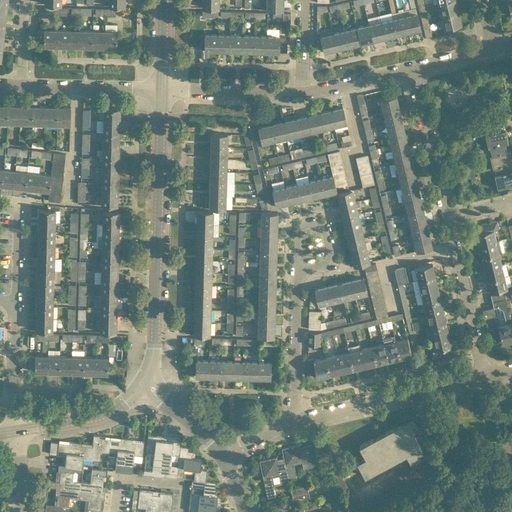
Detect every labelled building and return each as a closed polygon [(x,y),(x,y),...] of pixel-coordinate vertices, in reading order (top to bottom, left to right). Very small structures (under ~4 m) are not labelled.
[(282,0),(267,0),(267,9),(283,9),(283,8),(282,8),(282,0)] [(448,0),(438,3),(441,15),(457,11),(454,0),(448,0)] [(457,11),(441,15),(444,28),(447,27),(453,25),(460,24),(457,11)] [(391,12),(379,15),(381,22),(382,27),(384,36),(396,34),(393,19),(391,12)] [(417,13),(405,16),(408,31),(420,28),(417,13)] [(405,16),(393,19),(396,34),(408,31),(405,16)] [(428,18),(422,20),(426,37),(432,36),(428,18)] [(381,22),(369,24),(372,39),(384,36),(381,22)] [(369,24),(357,27),(360,42),(372,39),(369,24)] [(357,27),(345,30),(348,45),(360,42),(357,27)] [(43,45),(56,45),(56,29),(44,29),(44,31),(44,37),(43,45)] [(56,45),(68,46),(68,30),(56,29),(56,45)] [(68,46),(80,46),(80,30),(68,30),(68,46)] [(80,46),(92,46),(92,30),(80,30),(80,46)] [(92,46),(104,47),(104,30),(92,30),(92,46)] [(104,30),(104,47),(116,47),(117,31),(104,30)] [(345,30),(333,33),(336,48),(348,45),(345,30)] [(336,48),(333,33),(320,36),(324,51),(336,48)] [(204,50),(218,50),(218,35),(205,34),(204,50)] [(218,50),(232,50),(232,35),(218,35),(218,50)] [(232,50),(245,51),(246,35),(232,35),(232,50)] [(245,51),(259,51),(259,36),(246,35),(245,51)] [(259,51),(273,51),(273,36),(259,36),(259,51)] [(273,36),(273,51),(287,52),(287,41),(285,41),(285,36),(273,36)] [(448,84),(449,105),(467,104),(466,83),(448,84)] [(363,94),(357,95),(361,114),(367,112),(363,94)] [(396,95),(378,100),(380,99),(382,106),(380,107),(381,113),(383,112),(383,113),(399,109),(399,108),(398,108),(396,98),(396,95)] [(0,122),(7,122),(8,99),(3,99),(3,105),(0,104),(0,122)] [(7,122),(20,123),(20,105),(13,105),(13,99),(8,99),(7,122)] [(20,123),(32,123),(33,100),(28,100),(28,106),(20,105),(20,123)] [(32,123),(44,123),(45,106),(37,106),(37,100),(33,100),(32,123)] [(44,123),(57,124),(57,100),(53,100),(53,106),(45,106),(44,123)] [(57,100),(57,124),(70,124),(70,107),(62,106),(62,100),(57,100)] [(104,107),(104,120),(120,120),(120,108),(104,107)] [(342,107),(331,110),(334,125),(335,130),(348,127),(346,122),(345,116),(343,107),(342,107)] [(385,119),(383,119),(384,125),(386,125),(402,122),(402,120),(401,121),(400,116),(399,110),(399,109),(383,113),(384,116),(385,118),(385,119)] [(331,110),(319,113),(322,128),(334,125),(331,110)] [(319,113),(307,116),(310,131),(322,128),(319,113)] [(485,134),(488,146),(490,146),(505,142),(505,143),(508,142),(506,133),(503,133),(498,115),(478,119),(480,127),(485,126),(487,133),(485,134)] [(307,116),(295,119),(299,134),(310,131),(307,116)] [(96,119),(96,132),(103,132),(119,132),(120,120),(104,120),(96,119)] [(295,119),(283,121),(287,137),(288,143),(300,140),(299,134),(295,119)] [(283,121),(271,124),(275,139),(287,137),(283,121)] [(388,131),(386,132),(387,138),(389,137),(389,138),(405,134),(405,133),(404,133),(402,123),(402,122),(386,125),(388,131)] [(275,139),(271,124),(261,127),(261,126),(259,127),(263,142),(275,139)] [(212,133),(212,134),(212,146),(227,146),(227,144),(228,134),(230,134),(231,128),(231,127),(218,127),(217,133),(212,133)] [(103,132),(103,143),(119,144),(119,132),(103,132)] [(252,144),(250,134),(244,136),(246,145),(252,144)] [(391,144),(389,144),(390,150),(392,150),(408,147),(407,145),(405,135),(405,134),(389,138),(391,144)] [(341,140),(342,146),(352,144),(350,138),(341,140)] [(336,142),(326,144),(328,150),(337,147),(336,142)] [(493,167),(494,166),(510,163),(511,162),(511,160),(510,153),(508,154),(505,143),(505,142),(490,146),(488,146),(478,149),(480,157),(490,155),(493,167)] [(103,143),(103,156),(119,156),(119,144),(103,143)] [(326,144),(316,146),(318,152),(328,150),(326,144)] [(471,144),(463,146),(465,152),(472,151),(471,144)] [(8,146),(7,154),(17,155),(18,147),(8,146)] [(212,146),(211,158),(227,159),(227,146),(212,146)] [(18,147),(17,155),(26,156),(27,148),(18,147)] [(394,156),(392,157),(393,163),(395,162),(395,163),(411,159),(411,158),(410,158),(408,148),(408,147),(392,150),(394,156)] [(247,149),(249,159),(255,158),(253,148),(247,149)] [(32,149),(31,156),(41,158),(42,150),(32,149)] [(42,150),(41,158),(50,159),(51,151),(42,150)] [(302,150),(292,152),(294,158),(304,155),(302,150)] [(329,160),(341,157),(339,150),(327,153),(329,160)] [(288,153),(278,155),(280,161),(289,159),(288,153)] [(325,154),(315,156),(317,162),(326,160),(325,154)] [(356,157),(357,163),(369,160),(367,154),(356,157)] [(280,161),(278,155),(269,158),(270,164),(280,161)] [(103,156),(102,168),(118,168),(119,156),(103,156)] [(315,156),(305,158),(307,165),(317,162),(315,156)] [(331,166),(342,164),(341,157),(329,160),(331,166)] [(211,158),(211,170),(226,171),(227,159),(211,158)] [(255,158),(249,159),(252,169),(257,167),(255,158)] [(301,159),(291,162),(293,168),(303,165),(301,159)] [(397,169),(395,169),(396,176),(398,175),(414,172),(413,171),(411,160),(411,159),(395,163),(397,168),(397,169)] [(357,163),(358,169),(370,166),(369,160),(357,163)] [(291,162),(281,164),(283,170),(293,168),(291,162)] [(510,163),(494,166),(496,174),(495,174),(498,187),(511,184),(511,170),(511,171),(511,170),(510,163)] [(15,170),(14,187),(25,188),(27,172),(28,165),(16,164),(15,170)] [(332,173),(344,170),(342,164),(331,166),(332,173)] [(40,166),(28,165),(27,172),(39,173),(40,166)] [(268,167),(269,173),(279,171),(277,165),(268,167)] [(358,169),(360,175),(371,172),(370,166),(358,169)] [(102,168),(102,180),(118,180),(118,168),(102,168)] [(1,185),(14,187),(15,170),(3,169),(1,185)] [(211,170),(211,182),(226,183),(226,171),(211,170)] [(332,173),(333,175),(334,179),(345,177),(344,170),(332,173)] [(25,188),(38,189),(39,173),(27,172),(25,188)] [(360,175),(361,181),(373,178),(371,172),(360,175)] [(400,181),(398,182),(399,188),(401,187),(401,188),(417,184),(416,183),(413,173),(414,173),(414,172),(398,175),(400,181)] [(50,182),(51,176),(51,174),(39,173),(38,189),(49,191),(49,188),(50,182)] [(253,174),(255,184),(261,183),(259,173),(253,174)] [(307,175),(295,178),(297,183),(300,199),(312,196),(309,180),(307,175)] [(335,186),(334,179),(333,175),(320,178),(324,193),(336,190),(335,186)] [(334,179),(335,186),(347,183),(345,177),(334,179)] [(312,196),(324,193),(320,178),(309,180),(312,196)] [(373,178),(361,181),(362,186),(374,184),(373,178)] [(102,180),(101,192),(118,192),(118,180),(102,180)] [(211,182),(210,195),(225,195),(226,183),(211,182)] [(261,183),(255,184),(258,193),(263,192),(261,183)] [(289,202),(300,199),(297,183),(285,186),(289,202)] [(335,186),(336,190),(337,193),(348,190),(347,183),(335,186)] [(403,194),(401,195),(402,201),(404,200),(404,201),(420,197),(419,196),(416,185),(417,185),(417,184),(401,188),(402,194),(403,194)] [(276,205),(289,202),(285,186),(273,189),(276,205)] [(337,193),(340,205),(355,201),(352,189),(348,190),(337,193)] [(118,192),(101,192),(101,204),(117,204),(118,192)] [(225,195),(210,195),(210,205),(209,205),(209,207),(225,208),(225,195)] [(373,207),(379,206),(377,196),(371,198),(373,207)] [(406,207),(404,207),(405,213),(407,213),(423,209),(422,208),(419,198),(420,198),(420,197),(404,201),(405,206),(406,207)] [(267,207),(265,198),(259,199),(261,209),(267,207)] [(340,205),(343,217),(358,213),(355,201),(340,205)] [(388,204),(381,206),(383,215),(389,213),(388,204)] [(39,209),(39,221),(55,222),(55,209),(39,209)] [(408,219),(406,220),(408,225),(410,225),(410,226),(426,222),(425,221),(422,211),(423,210),(423,209),(407,213),(408,219)] [(197,210),(197,223),(213,223),(213,211),(197,210)] [(103,211),(103,223),(119,223),(119,211),(103,211)] [(261,212),(261,224),(277,225),(277,212),(261,212)] [(343,217),(346,229),(360,225),(358,213),(343,217)] [(379,231),(385,230),(383,220),(377,222),(379,231)] [(478,244),(478,245),(496,240),(493,229),(494,229),(493,228),(499,227),(498,222),(495,220),(481,223),(476,231),(476,232),(475,232),(475,233),(476,233),(478,244)] [(39,221),(39,233),(55,234),(55,222),(39,221)] [(407,226),(404,226),(406,235),(409,235),(410,234),(411,238),(413,238),(429,234),(428,233),(425,223),(426,223),(426,222),(410,226),(410,225),(408,225),(407,226)] [(103,223),(103,235),(118,235),(119,223),(103,223)] [(197,223),(197,235),(212,236),(213,223),(197,223)] [(261,224),(261,237),(276,237),(277,225),(261,224)] [(346,229),(349,241),(363,237),(360,225),(346,229)] [(39,233),(38,246),(54,246),(55,234),(39,233)] [(414,244),(412,245),(414,251),(431,247),(431,246),(428,236),(429,235),(429,234),(413,238),(414,244)] [(103,235),(102,247),(118,248),(118,235),(103,235)] [(197,235),(196,247),(212,248),(212,236),(197,235)] [(261,237),(260,249),(276,250),(276,237),(261,237)] [(349,241),(351,253),(366,249),(363,237),(349,241)] [(481,256),(499,252),(504,251),(501,239),(496,240),(478,245),(479,245),(481,256)] [(388,244),(382,245),(385,255),(390,254),(388,244)] [(38,246),(38,258),(54,258),(54,246),(38,246)] [(102,247),(102,259),(118,259),(118,248),(102,247)] [(196,247),(196,260),(212,260),(212,248),(196,247)] [(260,249),(260,261),(276,262),(276,250),(260,249)] [(366,249),(351,253),(354,265),(369,261),(366,249)] [(483,268),(484,268),(501,264),(502,264),(502,263),(501,263),(499,252),(481,256),(484,268),(483,268)] [(38,258),(38,270),(54,270),(61,270),(61,258),(54,258),(38,258)] [(102,259),(102,271),(117,271),(118,259),(102,259)] [(196,260),(196,272),(211,272),(212,260),(196,260)] [(260,261),(260,274),(275,274),(276,262),(260,261)] [(364,266),(365,272),(377,269),(376,263),(364,266)] [(415,267),(417,279),(435,275),(432,264),(433,264),(433,263),(415,267)] [(484,268),(487,280),(504,276),(505,276),(505,275),(504,275),(501,264),(484,268),(484,269),(484,268)] [(394,269),(398,284),(403,283),(402,282),(408,281),(405,266),(394,269)] [(365,272),(367,277),(379,275),(377,269),(365,272)] [(38,270),(37,281),(54,282),(54,270),(38,270)] [(102,271),(101,283),(117,283),(117,271),(102,271)] [(196,272),(195,284),(211,285),(211,272),(196,272)] [(260,274),(259,286),(275,286),(275,274),(260,274)] [(367,277),(368,283),(380,281),(379,275),(367,277)] [(417,279),(420,291),(438,287),(438,286),(435,275),(417,279)] [(504,276),(487,280),(490,291),(489,291),(489,292),(507,288),(507,287),(504,276)] [(363,277),(351,280),(355,295),(367,292),(363,277)] [(351,280),(339,283),(342,298),(355,295),(351,280)] [(37,281),(37,293),(53,294),(54,282),(37,281)] [(368,283),(369,289),(381,286),(380,281),(368,283)] [(101,283),(101,295),(117,295),(117,283),(101,283)] [(339,283),(327,286),(330,301),(342,298),(339,283)] [(195,284),(195,297),(211,297),(211,285),(195,284)] [(259,286),(259,298),(275,299),(275,286),(259,286)] [(330,301),(327,286),(314,289),(318,304),(330,301)] [(369,289),(371,295),(382,292),(381,286),(369,289)] [(420,291),(423,302),(440,298),(438,287),(420,291)] [(490,295),(492,301),(505,298),(504,291),(490,295)] [(371,295),(372,301),(384,298),(382,292),(371,295)] [(37,293),(37,305),(53,306),(53,294),(37,293)] [(101,295),(101,307),(116,307),(117,295),(101,295)] [(195,309),(210,309),(211,297),(195,297),(195,309)] [(259,298),(259,311),(274,311),(275,299),(259,298)] [(372,301),(373,307),(385,304),(384,298),(372,301)] [(423,302),(426,314),(444,310),(444,309),(443,310),(440,298),(423,302)] [(505,298),(492,301),(493,308),(497,307),(502,309),(506,323),(498,325),(497,325),(501,342),(502,342),(511,339),(511,324),(511,322),(505,298)] [(385,304),(373,307),(375,312),(386,310),(385,304)] [(37,305),(37,317),(53,318),(53,306),(37,305)] [(101,307),(100,319),(116,319),(116,307),(101,307)] [(195,309),(194,321),(210,322),(210,309),(195,309)] [(386,310),(375,312),(376,318),(384,317),(388,316),(386,310)] [(426,314),(428,326),(446,322),(443,310),(444,310),(426,314)] [(259,311),(258,323),(274,323),(274,311),(259,311)] [(369,311),(359,313),(361,320),(370,317),(369,311)] [(359,313),(349,315),(351,322),(361,320),(359,313)] [(53,318),(37,317),(36,330),(52,330),(53,318)] [(345,317),(335,319),(337,325),(346,323),(345,317)] [(116,319),(100,319),(100,331),(116,332),(116,319)] [(335,319),(325,321),(327,328),(337,325),(335,319)] [(210,322),(194,321),(194,334),(210,334),(210,322)] [(428,326),(431,338),(449,333),(448,333),(446,322),(428,326)] [(274,323),(258,323),(258,336),(274,336),(274,323)] [(308,332),(308,344),(320,345),(320,332),(308,332)] [(449,333),(431,338),(434,349),(432,349),(434,358),(448,355),(446,347),(452,345),(451,345),(448,334),(449,334),(449,333)] [(383,339),(384,343),(388,361),(388,360),(399,357),(395,340),(394,336),(383,339)] [(407,337),(395,340),(399,357),(411,355),(412,355),(407,337)] [(384,343),(372,345),(376,363),(387,360),(388,361),(384,343)] [(359,344),(347,346),(348,351),(353,369),(364,366),(360,348),(359,344)] [(372,345),(360,348),(364,366),(365,366),(376,363),(372,345)] [(348,351),(337,354),(341,372),(341,371),(353,369),(348,351)] [(337,354),(325,357),(329,374),(341,371),(341,372),(337,354)] [(35,371),(47,371),(47,355),(28,355),(28,368),(35,368),(35,371)] [(47,371),(59,372),(59,356),(47,355),(47,371)] [(59,372),(71,372),(71,356),(59,356),(59,372)] [(71,372),(83,372),(83,356),(71,356),(71,372)] [(83,372),(95,373),(95,356),(83,356),(83,372)] [(95,356),(95,373),(107,373),(108,357),(95,356)] [(329,374),(325,357),(307,361),(307,373),(316,371),(317,377),(318,377),(329,374)] [(196,376),(208,376),(209,360),(196,360),(196,376)] [(208,376),(220,376),(221,360),(209,360),(208,376)] [(220,376),(233,376),(233,361),(221,360),(220,376)] [(233,376),(245,377),(245,361),(233,361),(233,376)] [(245,377),(257,377),(258,361),(245,361),(245,377)] [(258,361),(257,377),(270,377),(270,362),(258,361)] [(425,454),(413,432),(411,428),(417,424),(413,417),(385,431),(385,433),(373,439),(373,438),(359,445),(365,456),(357,461),(357,462),(360,467),(362,470),(365,476),(406,453),(410,461),(425,454)] [(511,433),(500,437),(505,455),(511,453),(511,433)] [(93,434),(92,446),(91,459),(100,460),(101,450),(109,451),(110,438),(100,437),(100,435),(93,434)] [(148,434),(146,451),(154,452),(153,465),(161,466),(164,439),(161,439),(161,436),(156,435),(148,434)] [(164,439),(161,466),(170,467),(172,454),(178,455),(179,455),(181,438),(173,437),(168,436),(168,439),(164,439)] [(121,440),(110,438),(109,451),(117,452),(115,471),(123,472),(127,438),(121,437),(121,440)] [(133,439),(127,438),(123,472),(132,473),(134,454),(143,455),(144,442),(133,441),(133,439)] [(179,455),(178,467),(184,467),(195,469),(194,479),(194,480),(205,481),(206,481),(206,480),(207,469),(200,468),(201,461),(199,458),(194,458),(191,457),(192,454),(193,454),(193,452),(193,451),(188,450),(188,447),(181,446),(182,438),(181,438),(179,455)] [(66,456),(65,465),(74,466),(76,442),(70,441),(70,443),(51,441),(50,453),(57,454),(57,455),(66,456)] [(82,442),(76,442),(74,466),(82,467),(83,458),(91,459),(92,446),(82,445),(82,442)] [(281,447),(284,459),(289,479),(297,477),(293,463),(302,461),(303,468),(318,465),(313,443),(312,443),(313,445),(300,448),(299,444),(281,447)] [(277,456),(259,460),(268,497),(276,495),(273,485),(282,483),(281,481),(289,479),(284,459),(277,461),(277,459),(277,456)] [(48,486),(56,487),(81,490),(81,481),(72,480),(74,466),(65,465),(59,464),(57,481),(49,480),(48,486)] [(330,469),(333,474),(339,471),(336,465),(330,469)] [(81,481),(81,490),(105,492),(105,486),(103,486),(104,476),(106,476),(107,470),(92,468),(90,482),(81,481)] [(345,496),(351,493),(339,471),(333,474),(345,496)] [(191,493),(190,502),(216,504),(217,501),(220,501),(220,497),(220,496),(217,496),(218,488),(215,487),(216,482),(206,481),(205,481),(204,487),(203,494),(191,493)] [(290,488),(292,494),(308,491),(307,484),(290,488)] [(54,504),(54,510),(69,511),(70,497),(80,498),(81,490),(56,487),(56,493),(58,494),(57,504),(54,504)] [(146,507),(145,511),(153,511),(156,494),(153,494),(153,491),(139,489),(138,500),(132,500),(132,506),(146,507)] [(81,490),(80,498),(88,499),(87,511),(102,511),(103,509),(100,509),(102,498),(104,499),(105,492),(81,490)] [(308,491),(292,494),(293,501),(310,497),(308,491)] [(159,495),(156,494),(153,511),(162,511),(163,509),(177,511),(179,496),(173,495),(173,493),(160,492),(159,495)] [(358,506),(351,493),(345,496),(352,509),(358,506)] [(218,511),(219,508),(216,508),(216,504),(190,502),(189,510),(201,511),(218,511)]
